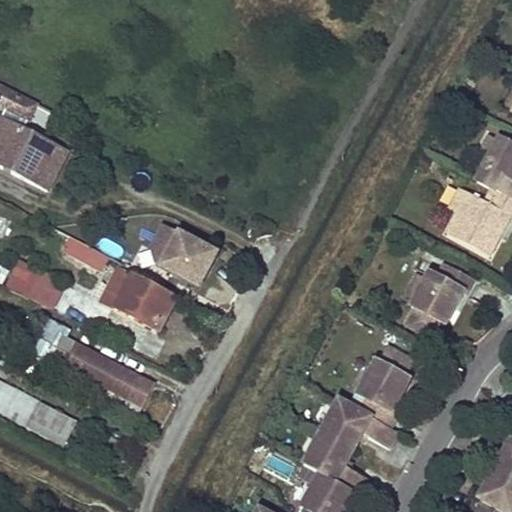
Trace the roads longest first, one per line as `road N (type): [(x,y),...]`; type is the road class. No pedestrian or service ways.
road 1 (residential): [(420,0),(160,465),(144,511)]
road 2 (residential): [(390,511),(472,360),(511,326)]
